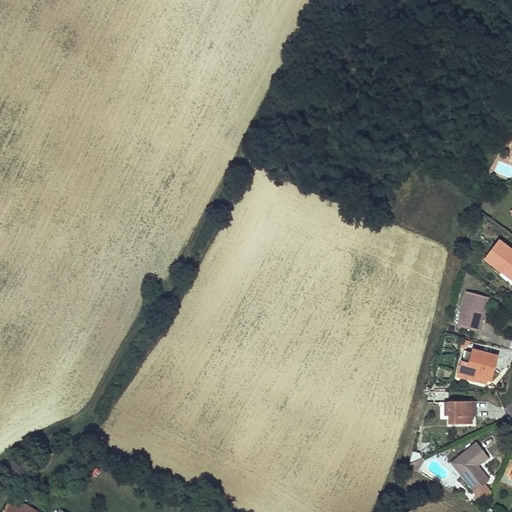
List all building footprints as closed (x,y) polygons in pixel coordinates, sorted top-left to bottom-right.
[(509,276),(511,271),(511,255),(490,239),(477,257),(494,270),(496,266),(509,276)] [(507,279),(509,276),(496,266),(494,270),(507,279)] [(489,301),(467,295),(458,328),(480,334),(489,301)] [(497,362),(471,355),(467,368),(460,366),(456,380),(476,386),(477,381),(487,383),(491,384),(497,362)] [(476,419),(475,404),(449,406),(450,419),(451,428),(472,427),(472,420),(476,419)] [(451,465),(473,496),(488,485),(478,470),(489,462),(477,446),(451,465)] [(37,511),(12,495),(0,511),(37,511)]
